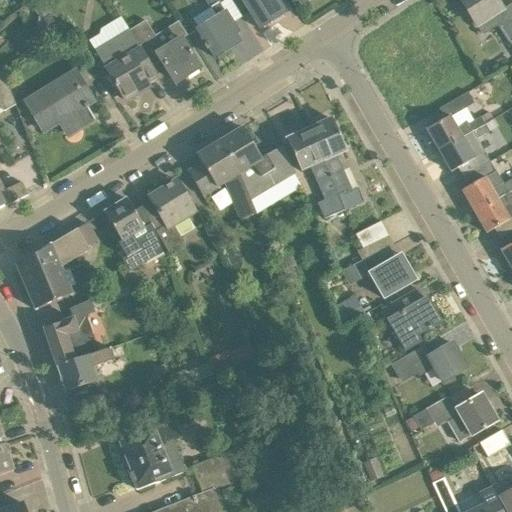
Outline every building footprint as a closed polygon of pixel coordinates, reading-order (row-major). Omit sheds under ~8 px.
[(216,58),(218,61),(229,54),(227,51),(239,44),(230,29),(233,27),(220,5),(227,0),(202,0),(215,19),(197,30),(215,59),(216,58)] [(243,0),(242,1),(260,30),(285,14),(276,0),(243,0)] [(511,1),(499,9),(493,0),(457,0),(477,30),(478,29),(482,36),(497,27),(511,48),(511,1)] [(42,38),(57,26),(49,15),(34,27),(42,38)] [(166,70),(175,83),(190,74),(189,73),(198,67),(190,54),(192,53),(189,49),(187,50),(180,39),(186,35),(177,21),(154,35),(145,20),(129,30),(139,45),(157,75),(166,70)] [(94,51),(124,102),(139,93),(138,91),(147,85),(146,83),(157,75),(139,45),(129,30),(94,51)] [(75,69),(21,101),(42,135),(58,126),(66,140),(95,123),(87,109),(96,104),(75,69)] [(0,72),(0,104),(3,112),(15,106),(2,71),(0,72)] [(467,92),(448,104),(455,116),(474,105),(467,92)] [(457,129),(450,117),(444,120),(426,131),(438,151),(484,124),(493,119),(489,112),(457,129)] [(346,153),(331,120),(328,122),(323,117),(319,119),(319,125),(309,130),(344,211),(362,203),(356,189),(351,191),(336,157),(346,153)] [(484,124),(438,151),(451,173),(462,167),(467,176),(490,163),(484,154),(476,140),(489,132),(484,124)] [(282,147),(260,159),(242,129),(229,137),(228,136),(222,140),(222,141),(219,143),(239,175),(251,202),(295,175),(282,147)] [(286,140),(300,173),(310,169),(324,201),(317,204),(324,220),(344,211),(309,130),(298,135),(294,130),(289,132),(290,138),(286,140)] [(0,209),(4,207),(4,208),(6,207),(6,206),(28,196),(0,139),(0,209)] [(196,156),(201,164),(187,173),(202,197),(223,183),(231,201),(225,203),(234,222),(255,213),(251,202),(239,175),(219,143),(196,156)] [(511,179),(503,185),(490,163),(467,176),(472,186),(462,192),(473,213),(511,190),(511,179)] [(195,214),(177,184),(166,191),(164,188),(148,198),(150,201),(141,206),(155,231),(168,255),(185,245),(174,227),(195,214)] [(511,190),(473,213),(486,234),(494,230),(499,238),(511,230),(511,190)] [(126,200),(103,213),(120,242),(117,244),(125,257),(121,259),(127,272),(163,254),(155,231),(141,206),(132,211),(126,200)] [(388,236),(381,222),(354,235),(362,249),(388,236)] [(28,293),(28,294),(35,311),(69,296),(71,300),(88,293),(87,290),(91,289),(86,278),(68,286),(61,268),(90,251),(89,248),(87,249),(76,230),(67,236),(63,238),(31,258),(31,257),(16,266),(19,272),(18,273),(27,294),(28,293)] [(500,251),(511,271),(511,230),(499,238),(505,249),(500,251)] [(369,276),(383,300),(416,282),(400,255),(395,258),(389,248),(341,272),(349,286),(369,276)] [(289,252),(274,259),(285,285),(300,279),(289,252)] [(320,278),(332,268),(322,254),(309,264),(320,278)] [(273,288),(279,282),(276,274),(268,272),(262,279),(265,286),(273,288)] [(334,307),(343,327),(359,318),(365,315),(355,296),(350,299),(334,307)] [(420,343),(416,336),(439,323),(425,299),(404,310),(398,300),(381,311),(405,352),(420,343)] [(59,324),(43,329),(49,347),(47,348),(49,353),(51,352),(56,367),(89,356),(85,343),(94,339),(86,317),(95,313),(90,300),(69,309),(72,318),(59,323),(59,324)] [(368,314),(365,315),(359,318),(366,332),(375,328),(368,314)] [(431,370),(439,384),(465,369),(451,344),(428,357),(423,347),(388,366),(398,385),(416,375),(417,378),(431,370)] [(63,388),(65,392),(97,380),(93,368),(114,361),(109,349),(89,356),(56,367),(57,370),(55,370),(56,375),(58,374),(61,382),(61,385),(61,386),(63,388)] [(206,360),(208,365),(212,376),(234,367),(229,354),(228,352),(206,360)] [(163,363),(153,366),(156,376),(166,372),(163,363)] [(187,373),(191,384),(212,376),(208,365),(187,373)] [(469,438),(496,421),(486,404),(485,404),(481,396),(481,395),(455,410),(455,409),(452,411),(444,398),(411,417),(420,431),(433,424),(435,428),(446,422),(458,444),(469,438)] [(155,421),(117,436),(131,470),(127,472),(134,490),(137,491),(186,471),(173,442),(182,438),(175,420),(157,427),(155,421)] [(510,445),(501,431),(501,430),(478,443),(487,459),(510,445)] [(4,445),(0,446),(0,476),(13,472),(7,455),(8,455),(4,445)] [(223,471),(224,472),(235,467),(229,452),(191,466),(197,482),(223,471)] [(375,458),(363,464),(370,481),(383,476),(375,458)] [(439,469),(428,475),(432,484),(444,479),(439,469)] [(221,511),(213,490),(228,483),(224,472),(223,471),(197,482),(202,493),(154,511),(221,511)] [(432,484),(444,511),(459,511),(444,479),(432,484)] [(468,511),(502,511),(491,487),(477,493),(483,505),(468,511)] [(511,511),(511,490),(497,499),(504,511),(511,511)]
